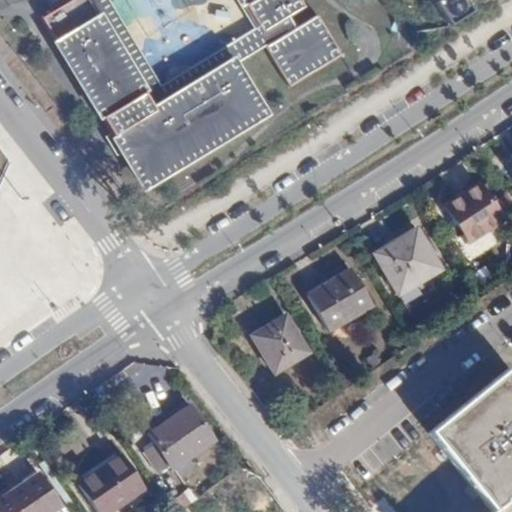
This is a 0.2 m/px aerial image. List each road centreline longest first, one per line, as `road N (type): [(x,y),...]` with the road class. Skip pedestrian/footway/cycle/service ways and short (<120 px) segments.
road 1 (residential): [(511,51),(0,376)]
road 2 (residential): [(163,311),(511,90)]
road 3 (residential): [(286,479),(511,316)]
road 4 (residential): [(286,479),(163,311)]
road 5 (residential): [(0,420),(163,311)]
